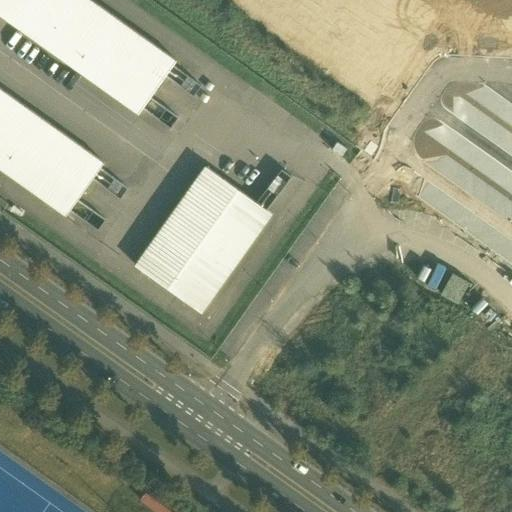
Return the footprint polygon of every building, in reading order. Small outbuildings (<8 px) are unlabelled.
[(0,0),(0,13),(138,112),(142,106),(149,97),(164,75),(172,65),(175,61),(88,0),(0,0)] [(201,85),(172,65),(164,75),(193,96),(201,85)] [(254,105),(268,112),(263,121),(282,131),(297,104),(264,86),(254,105)] [(0,167),(67,215),(70,210),(77,200),(93,179),(100,168),(104,164),(0,89),(0,167)] [(177,117),(149,97),(142,106),(171,127),(177,117)] [(309,140),(316,130),(297,117),(290,127),(309,140)] [(347,149),(337,142),(331,151),(341,157),(347,149)] [(127,187),(100,168),(93,179),(120,198),(127,187)] [(256,203),(205,168),(137,266),(202,311),(270,213),(266,210),(256,203)] [(282,170),(256,203),(266,210),(291,177),(282,170)] [(105,220),(77,200),(70,210),(98,229),(105,220)]
